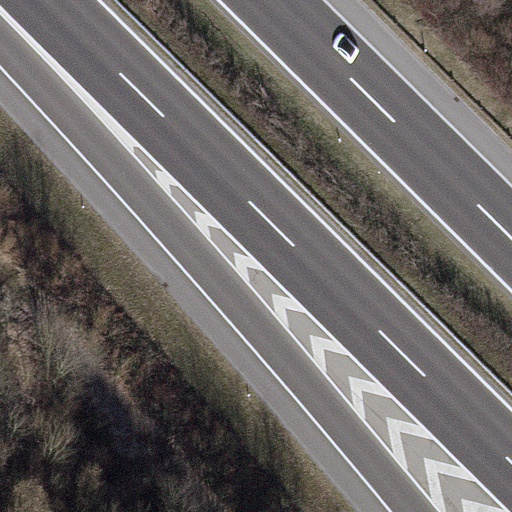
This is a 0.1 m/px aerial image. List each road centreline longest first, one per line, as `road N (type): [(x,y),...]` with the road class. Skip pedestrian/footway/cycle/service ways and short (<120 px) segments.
road 1 (motorway): [(42,0),(511,465)]
road 2 (motorway): [(0,14),(408,511)]
road 3 (motorway): [(511,235),(275,0)]
